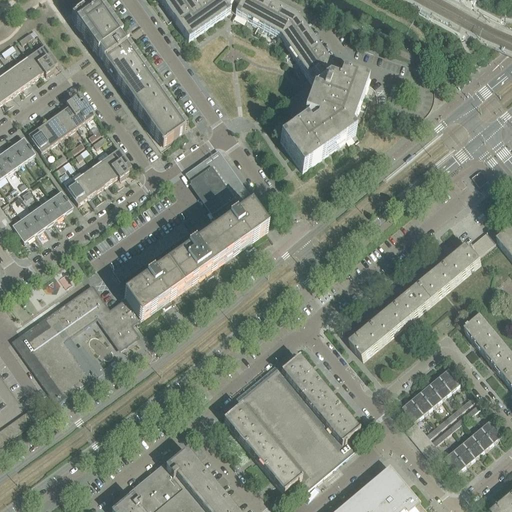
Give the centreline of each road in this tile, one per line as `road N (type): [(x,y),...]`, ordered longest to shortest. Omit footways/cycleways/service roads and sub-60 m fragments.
road 1 (secondary): [(8,511),(320,270)]
road 2 (secondary): [(299,245),(185,343),(0,481)]
road 3 (residential): [(156,184),(80,77),(0,133)]
road 4 (residential): [(303,330),(468,194)]
road 5 (secondary): [(462,110),(299,245)]
road 6 (secondary): [(320,270),(474,143)]
road 7 (residential): [(511,429),(441,354),(370,411)]
road 8 (residential): [(18,280),(156,184)]
road 9 (residential): [(223,136),(128,0)]
road 10 (residential): [(189,425),(303,330)]
road 11 (residential): [(83,511),(189,425)]
road 12 (residential): [(299,245),(223,136)]
